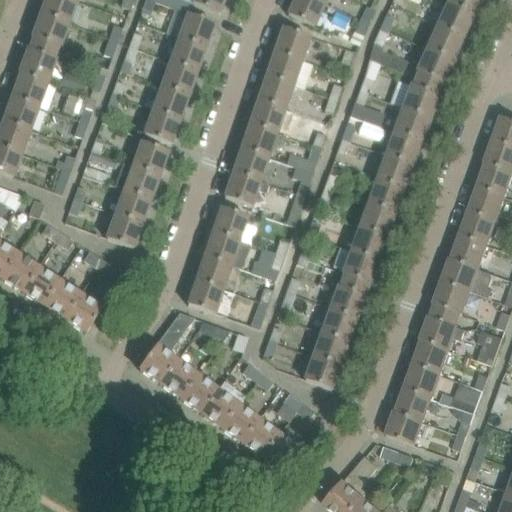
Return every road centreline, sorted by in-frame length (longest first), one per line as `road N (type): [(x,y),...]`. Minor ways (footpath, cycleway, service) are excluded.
road 1 (residential): [(295,511),(369,419),(497,73)]
road 2 (residential): [(100,386),(159,304),(271,0)]
road 3 (residential): [(276,511),(100,386)]
